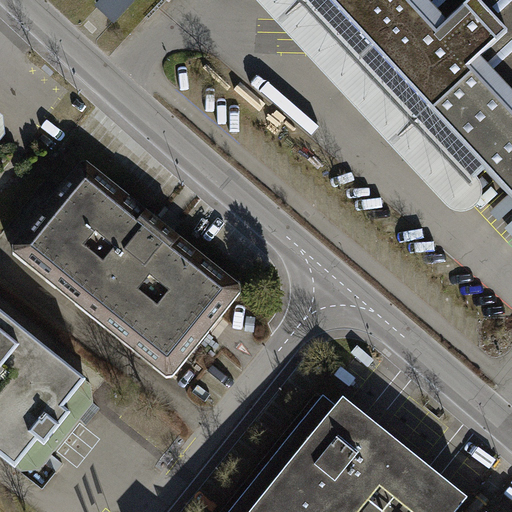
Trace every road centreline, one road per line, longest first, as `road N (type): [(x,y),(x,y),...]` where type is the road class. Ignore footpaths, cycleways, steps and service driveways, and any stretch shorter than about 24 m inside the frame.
road 1 (residential): [(17,0),(335,278)]
road 2 (residential): [(154,511),(335,278)]
road 3 (residential): [(335,278),(511,434)]
